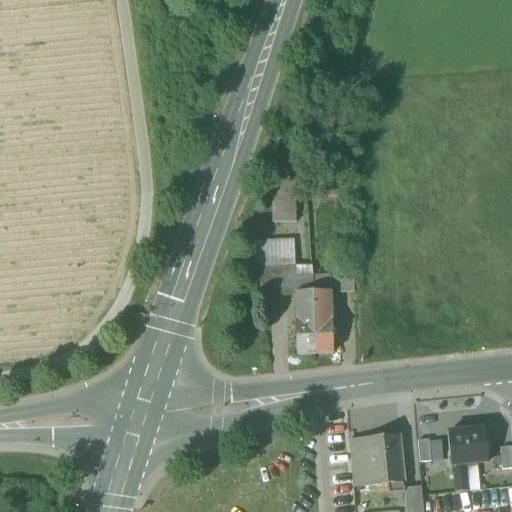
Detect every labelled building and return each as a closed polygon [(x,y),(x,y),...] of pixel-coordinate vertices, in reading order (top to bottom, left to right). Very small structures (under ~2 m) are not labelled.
[(271,182),(272,223),(295,223),(295,182),(271,182)] [(315,190),(316,202),(335,201),(334,188),(315,190)] [(246,243),(250,270),(268,269),(285,268),(295,268),(294,241),(246,243)] [(331,292),(331,294),(332,294),(353,294),(352,265),(328,265),(328,274),(330,274),(331,292)] [(295,268),(285,268),(286,295),(295,295),(294,277),(312,276),(312,275),(311,267),(295,268)] [(285,268),(268,269),(269,296),(286,295),(285,268)] [(253,297),(269,296),(268,269),(250,270),(253,297)] [(312,276),(313,293),(331,292),(330,274),(328,274),(312,275),(312,276)] [(315,355),(313,293),(312,276),(294,277),(295,295),(297,356),(315,355)] [(331,294),(331,292),(313,293),(315,355),(333,354),(331,294)] [(448,433),(451,467),(452,467),(465,466),(477,465),(487,464),(483,429),(448,433)] [(369,487),(405,483),(400,437),(364,440),(364,441),(369,487)] [(419,463),(431,462),(429,443),(429,440),(418,441),(419,463)] [(349,442),(353,489),(369,487),(364,441),(351,442),(349,442)] [(429,443),(431,462),(442,461),(440,442),(429,443)] [(500,448),(502,470),(511,469),(511,458),(511,447),(500,448)] [(465,466),(467,492),(479,491),(477,465),(465,466)] [(452,467),(455,493),(467,492),(465,466),(452,467)] [(404,490),(405,511),(422,511),(421,488),(404,490)]
